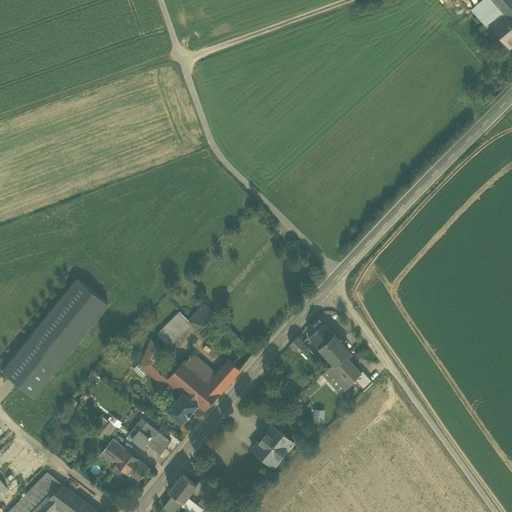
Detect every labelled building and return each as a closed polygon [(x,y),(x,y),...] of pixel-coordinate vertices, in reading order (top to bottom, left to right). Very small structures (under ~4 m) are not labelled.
[(464,0),(473,10),(482,0),(464,0)] [(503,13),(491,0),(482,0),(473,10),(488,27),(490,25),(503,13)] [(511,0),(491,0),(503,13),(511,22),(511,0)] [(490,25),(510,47),(511,44),(511,22),(503,13),(490,25)] [(1,371),(32,397),(108,304),(77,279),(1,371)] [(192,324),(198,330),(215,314),(205,304),(188,320),(192,324)] [(169,346),(192,324),(188,320),(180,311),(157,334),(169,346)] [(220,352),(229,361),(239,370),(254,353),(215,314),(198,330),(220,352)] [(309,336),(320,347),(333,335),(323,324),(309,336)] [(319,348),(333,363),(335,365),(345,356),(350,352),(334,334),(333,335),(320,347),(319,348)] [(294,351),(298,347),(304,342),(298,336),(289,345),(292,348),(294,351)] [(151,339),(140,364),(148,371),(162,385),(164,383),(167,378),(154,366),(156,362),(161,349),(154,342),(151,339)] [(315,354),(304,342),(298,347),(309,359),(315,354)] [(194,353),(185,363),(208,383),(217,373),(194,353)] [(360,373),(345,356),(335,365),(333,363),(322,372),(323,373),(329,379),(337,388),(341,393),(352,383),(352,382),(354,380),(361,374),(360,373)] [(205,410),(220,393),(208,383),(185,363),(182,361),(170,375),(167,378),(198,404),(205,410)] [(229,361),(223,366),(234,376),(239,370),(229,361)] [(170,375),(156,362),(154,366),(167,378),(170,375)] [(142,377),(148,371),(140,364),(139,363),(133,369),(142,377)] [(223,366),(217,373),(227,384),(234,376),(223,366)] [(354,380),(359,385),(368,377),(362,371),(360,373),(361,374),(354,380)] [(217,373),(208,383),(220,393),(227,384),(217,373)] [(329,379),(323,373),(316,380),(321,386),(326,382),(329,379)] [(372,382),(368,377),(359,385),(364,390),(372,382)] [(198,404),(167,378),(164,383),(179,396),(167,410),(182,423),(198,404)] [(337,388),(329,379),(326,382),(334,391),(337,388)] [(71,397),(67,402),(74,407),(78,402),(71,397)] [(324,423),(325,409),(314,408),(313,422),(324,423)] [(109,421),(107,419),(103,416),(98,422),(104,427),(109,421)] [(109,421),(119,429),(122,426),(110,416),(107,419),(109,421)] [(148,444),(161,455),(171,441),(146,422),(142,418),(128,436),(132,439),(143,447),(146,443),(148,444)] [(113,438),(116,433),(119,429),(109,421),(104,427),(97,435),(109,444),(113,438)] [(252,450),(273,467),(294,442),(273,424),(252,450)] [(113,438),(121,444),(125,440),(116,433),(113,438)] [(102,453),(112,461),(118,453),(123,457),(129,450),(113,438),(109,444),(102,453)] [(124,471),(138,482),(150,467),(129,450),(123,457),(118,453),(112,461),(115,463),(124,471)] [(124,471),(115,463),(110,470),(119,477),(124,471)] [(7,511),(34,511),(62,484),(47,472),(7,511)] [(169,491),(174,494),(163,508),(168,511),(183,511),(186,508),(181,504),(183,502),(184,502),(188,498),(196,486),(197,485),(182,473),(169,491)] [(203,477),(197,485),(196,486),(203,493),(209,486),(203,477)] [(51,511),(56,507),(70,489),(62,484),(34,511),(51,511)] [(205,494),(211,500),(215,494),(209,486),(203,493),(205,494)] [(99,511),(70,489),(56,507),(62,511),(99,511)] [(205,494),(197,504),(203,509),(211,500),(205,494)] [(188,509),(191,511),(201,511),(203,509),(197,504),(188,498),(184,502),(183,502),(181,504),(186,508),(187,508),(186,509),(188,510),(188,509)]
